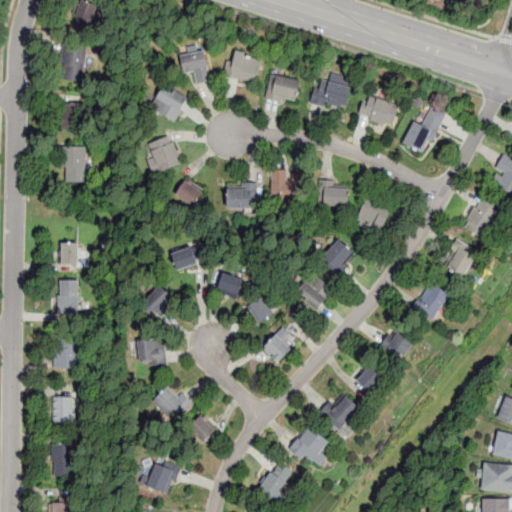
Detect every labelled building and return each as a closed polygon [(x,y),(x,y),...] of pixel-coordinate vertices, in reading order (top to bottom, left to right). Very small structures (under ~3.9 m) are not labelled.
[(99,4),(85,0),(75,0),(68,22),(90,30),(99,4)] [(88,48),(65,44),(59,79),(82,83),(88,48)] [(193,71),(195,84),(210,81),(204,51),(179,56),(182,73),(193,71)] [(262,61),(232,52),(225,75),(255,84),(262,61)] [(302,82),(275,75),(269,97),(296,104),(302,82)] [(312,103),(345,110),(351,88),(317,80),(312,103)] [(187,100),(164,87),(151,110),(174,123),(187,100)] [(392,127),(400,107),(366,95),(358,115),(392,127)] [(86,103),(62,103),(62,130),(86,130),(86,103)] [(401,143),(424,156),(446,117),(431,109),(422,125),(414,120),(401,143)] [(161,173),(182,163),(169,137),(148,147),(161,173)] [(64,181),(86,181),(86,146),(64,146),(64,181)] [(511,193),(511,160),(506,156),(490,179),(511,193)] [(272,171),(272,201),(302,202),(302,171),(272,171)] [(203,192),(183,181),(174,196),(194,208),(203,192)] [(322,186),(322,207),(349,207),(349,186),(322,186)] [(255,187),(226,187),(226,209),(255,209),(255,187)] [(380,233),(391,211),(368,198),(356,220),(380,233)] [(463,228),(484,239),(499,211),(479,199),(463,228)] [(61,264),(79,264),(79,241),(61,241),(61,264)] [(336,275),(355,256),(340,241),(320,260),(336,275)] [(463,280),(476,256),(454,243),(440,267),(463,280)] [(171,252),(176,270),(201,263),(196,246),(171,252)] [(217,291),(238,298),(244,279),(223,272),(217,291)] [(333,291),(316,275),(299,293),(317,309),(333,291)] [(59,314),(80,314),(80,280),(59,280),(59,314)] [(414,309),(434,321),(449,295),(430,283),(414,309)] [(174,299),(161,287),(143,307),(155,319),(174,299)] [(259,323),(274,314),(264,297),(249,306),(259,323)] [(386,347),(404,358),(417,337),(399,325),(386,347)] [(262,350),(278,365),(292,350),(276,335),(262,350)] [(135,342),(142,377),(166,371),(159,337),(135,342)] [(56,368),(79,368),(79,338),(56,338),(56,368)] [(386,374),(373,362),(356,380),(369,393),(386,374)] [(153,403),(174,423),(191,406),(170,386),(153,403)] [(361,409),(342,394),(323,418),(341,433),(361,409)] [(73,422),(73,396),(53,396),(53,422),(73,422)] [(511,424),(511,398),(505,396),(496,418),(511,424)] [(210,441),(221,426),(207,415),(195,430),(210,441)] [(333,449),(327,445),(332,437),(315,423),(296,448),(319,466),(333,449)] [(511,459),(511,434),(498,430),(491,453),(511,459)] [(73,442),(53,442),(53,476),(73,476),(73,442)] [(276,504),(295,472),(277,462),(258,493),(276,504)] [(480,490),(511,491),(511,464),(481,462),(480,490)] [(179,471),(157,463),(147,487),(169,496),(179,471)] [(146,464),(142,485),(150,486),(154,465),(146,464)] [(511,511),(511,497),(481,497),(481,511),(511,511)] [(70,511),(70,501),(51,501),(51,511),(70,511)]
